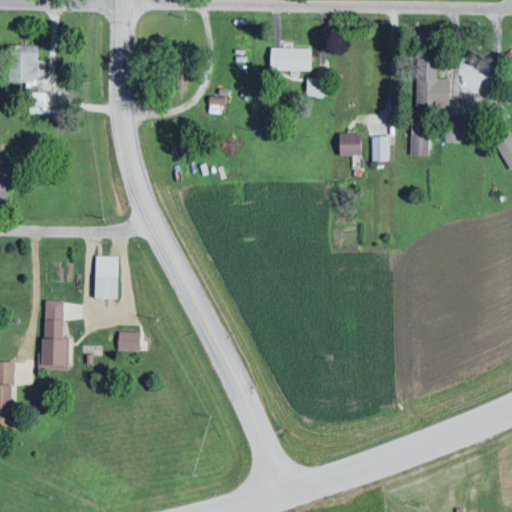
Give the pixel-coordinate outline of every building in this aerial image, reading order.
[(444,34),(422,33),(420,106),(442,106),(444,34)] [(11,43),(11,81),(43,81),(43,43),(11,43)] [(316,45),(274,45),(274,67),(316,67),(316,45)] [(481,139),(481,113),(445,113),(445,139),(481,139)] [(414,121),(414,153),(433,153),(433,121),(414,121)] [(368,153),(368,131),(343,131),(343,153),(368,153)] [(374,158),(393,158),(393,134),(374,134),(374,158)] [(0,193),(10,194),(10,171),(0,170),(0,193)] [(99,297),(122,297),(122,254),(99,254),(99,297)] [(71,368),(72,299),(47,298),(45,367),(71,368)] [(143,348),(143,331),(122,331),(122,348),(143,348)] [(18,360),(0,359),(0,421),(17,422),(18,360)]
